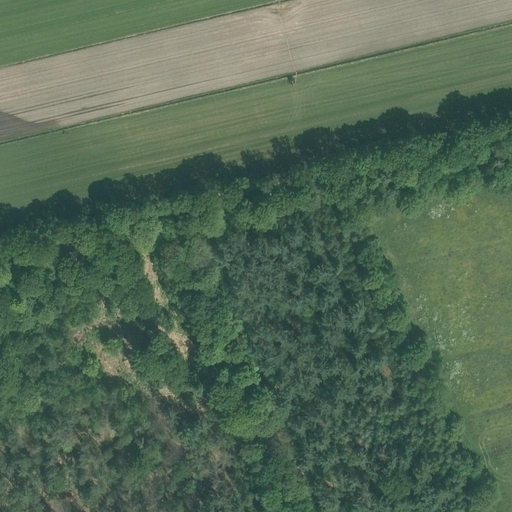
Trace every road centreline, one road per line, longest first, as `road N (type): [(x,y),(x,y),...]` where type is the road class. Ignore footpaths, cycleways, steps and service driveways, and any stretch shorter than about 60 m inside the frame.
road 1 (track): [(0,242),(511,124)]
road 2 (track): [(0,412),(245,381)]
